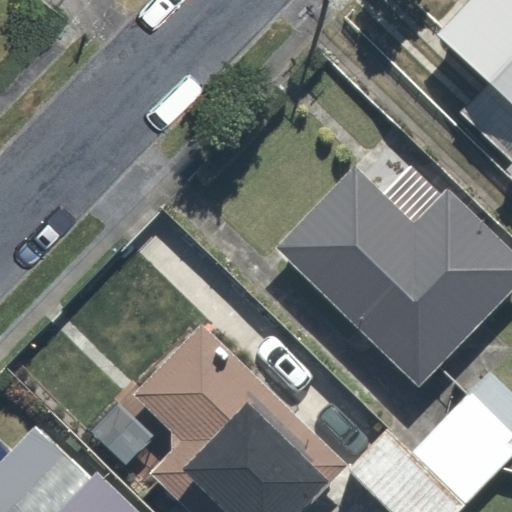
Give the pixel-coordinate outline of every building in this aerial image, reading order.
[(511,0),(457,0),(431,27),(511,105),(511,147),(497,163),(511,177),(511,0)] [(434,189),(384,140),(360,165),(353,158),(271,243),(412,380),(511,277),(511,248),(442,181),(434,189)] [(193,334),(131,392),(176,439),(156,458),(206,511),(266,511),(334,448),(252,361),(234,378),(193,334)] [(378,427),(343,463),(393,511),(445,511),(511,443),(511,435),(461,387),(401,449),(378,427)] [(114,506),(82,474),(44,511),(150,511),(129,490),(114,506)]
